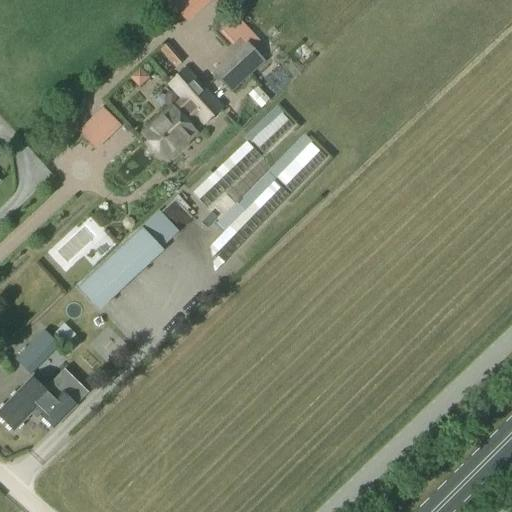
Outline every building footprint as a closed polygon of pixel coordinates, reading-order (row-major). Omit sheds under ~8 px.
[(197,28),(226,0),(186,0),(178,7),(197,28)] [(174,27),(186,19),(178,8),(166,16),(174,27)] [(245,45),(211,77),(230,97),(264,65),(245,45)] [(174,70),(180,65),(164,47),(159,52),(165,59),(174,70)] [(149,91),(160,82),(149,70),(138,80),(149,91)] [(170,109),(141,135),(166,163),(195,136),(187,127),(196,119),(203,126),(219,111),(184,73),(168,87),(181,102),(171,111),(170,109)] [(269,90),(258,97),(268,113),(279,105),(269,90)] [(101,111),(77,135),(95,154),(119,130),(101,111)] [(141,230),(76,290),(97,311),(97,313),(162,253),(141,230)] [(41,333),(14,361),(29,376),(57,349),(41,333)] [(18,389),(0,408),(0,422),(13,435),(31,416),(36,420),(38,418),(53,432),(76,408),(61,394),(53,402),(46,395),(41,401),(36,397),(32,401),(18,389)]
